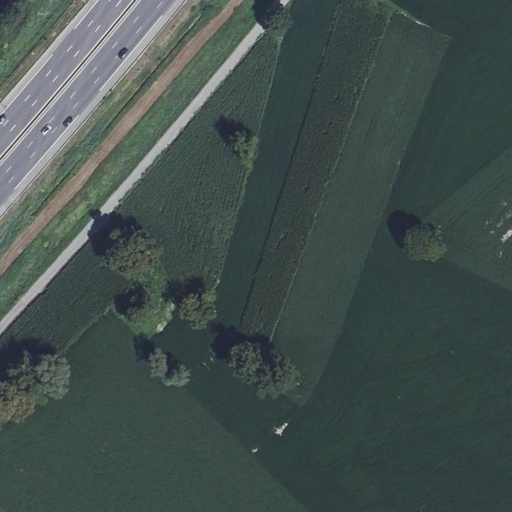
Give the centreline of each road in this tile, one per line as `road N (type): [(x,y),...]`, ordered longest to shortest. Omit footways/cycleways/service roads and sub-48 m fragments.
road 1 (unclassified): [(282,0),(0,325)]
road 2 (motorway): [(0,186),(158,0)]
road 3 (motorway): [(115,0),(0,137)]
